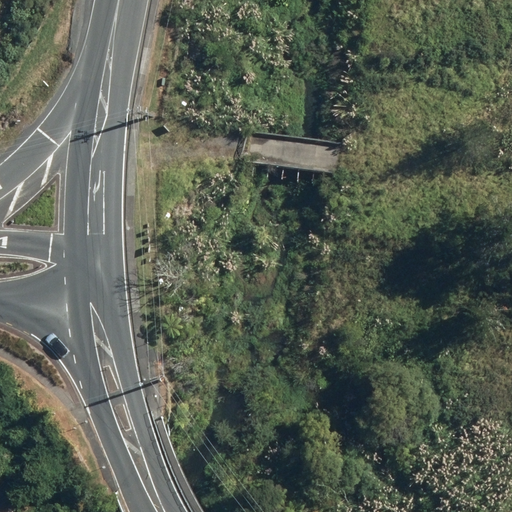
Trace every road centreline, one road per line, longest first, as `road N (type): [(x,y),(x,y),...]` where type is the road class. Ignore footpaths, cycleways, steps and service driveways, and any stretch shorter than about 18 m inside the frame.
road 1 (track): [(85,143),(110,150),(208,145),(341,162)]
road 2 (tertiary): [(108,45),(109,273)]
road 3 (secondary): [(109,273),(147,476)]
road 4 (tertiary): [(78,247),(85,143),(108,45)]
road 5 (secondary): [(147,476),(101,401),(74,299)]
road 6 (secondary): [(0,189),(49,141),(108,45)]
